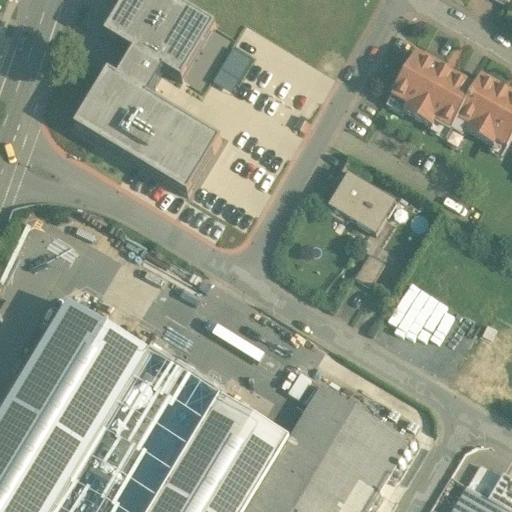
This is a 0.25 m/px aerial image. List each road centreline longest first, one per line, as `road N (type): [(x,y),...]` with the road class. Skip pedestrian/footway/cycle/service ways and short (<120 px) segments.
road 1 (residential): [(243,279),(401,0)]
road 2 (residential): [(0,148),(129,205),(243,279)]
road 3 (residential): [(243,279),(469,409)]
road 4 (secondary): [(46,0),(0,135)]
